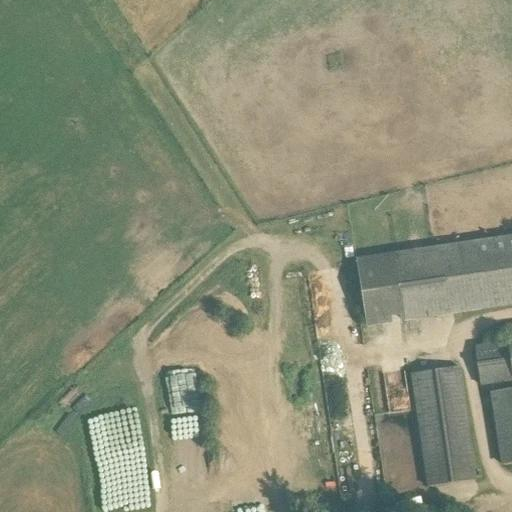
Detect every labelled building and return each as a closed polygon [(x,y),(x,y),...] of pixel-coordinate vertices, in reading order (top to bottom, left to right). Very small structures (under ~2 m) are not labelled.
[(511,237),(357,259),(367,325),(511,303),(511,237)] [(511,380),(511,324),(506,325),(508,342),(476,347),(481,385),(511,380)] [(162,336),(164,386),(195,384),(192,334),(162,336)] [(460,368),(412,375),(428,488),(476,481),(460,368)] [(511,389),(493,392),(504,466),(511,464),(511,389)] [(195,500),(195,511),(226,511),(225,497),(195,500)]
